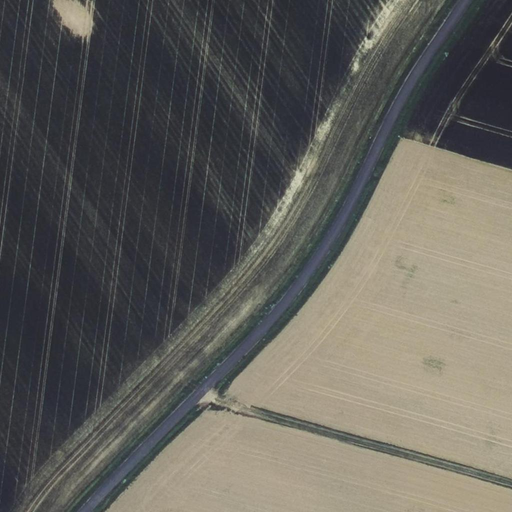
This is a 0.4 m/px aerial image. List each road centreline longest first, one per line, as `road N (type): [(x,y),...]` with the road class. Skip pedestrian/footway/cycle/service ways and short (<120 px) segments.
road 1 (unclassified): [(84,511),(310,268),(405,91),(465,0)]
road 2 (track): [(199,392),(511,486)]
